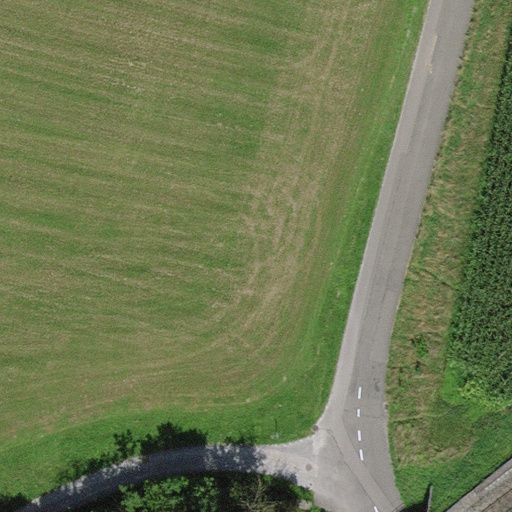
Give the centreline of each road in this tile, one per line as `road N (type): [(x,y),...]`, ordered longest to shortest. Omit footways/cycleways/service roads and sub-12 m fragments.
road 1 (unclassified): [(448,0),(358,404),(361,462),(377,511)]
road 2 (track): [(361,462),(201,459),(127,477),(54,511)]
